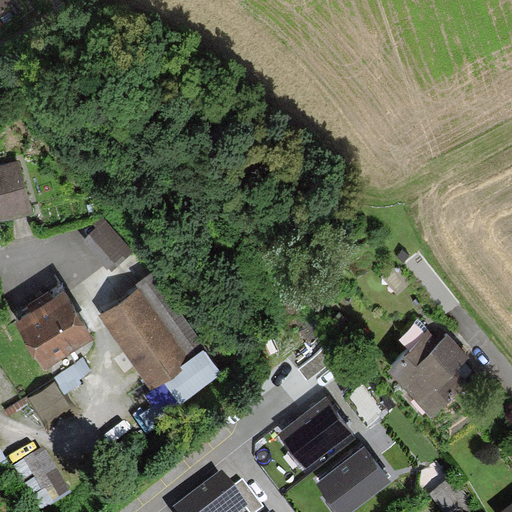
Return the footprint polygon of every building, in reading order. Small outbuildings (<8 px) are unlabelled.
[(0,165),(0,213),(28,206),(16,161),(0,165)] [(126,248),(102,221),(82,240),(106,266),(126,248)] [(201,345),(153,275),(98,312),(146,382),(201,345)] [(89,327),(63,287),(17,316),(42,356),(89,327)] [(420,331),(389,357),(429,404),(458,379),(453,373),(461,366),(454,358),(465,349),(447,328),(430,343),(420,331)] [(302,362),(277,381),(295,403),(320,384),(302,362)] [(352,423),(326,390),(278,427),(304,460),(352,423)] [(341,511),(389,475),(363,442),(315,479),(340,511),(341,511)] [(60,486),(38,448),(21,458),(43,496),(60,486)] [(265,498),(275,489),(257,467),(247,475),(265,498)] [(231,492),(219,477),(173,511),(242,511),(245,510),(231,492)] [(470,511),(474,509),(451,480),(429,497),(440,511),(470,511)] [(246,511),(258,511),(262,509),(242,484),(231,492),(245,510),(246,511)]
